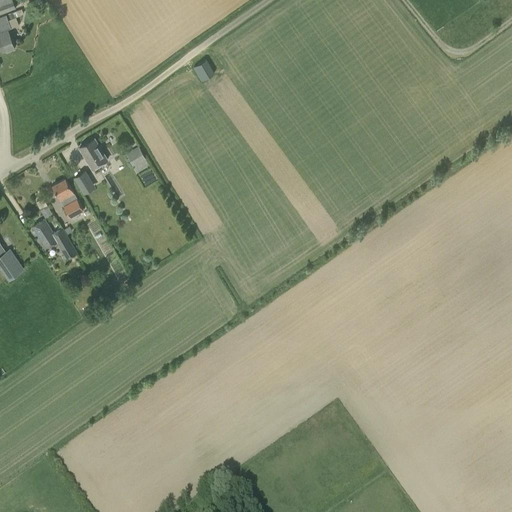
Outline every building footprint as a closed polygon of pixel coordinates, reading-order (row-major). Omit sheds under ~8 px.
[(0,14),(16,8),(12,0),(8,0),(2,3),(0,3),(0,14)] [(0,16),(0,50),(6,48),(6,50),(15,47),(8,29),(6,29),(4,25),(9,23),(6,14),(0,16)] [(206,59),(193,67),(201,81),(215,73),(206,59)] [(107,159),(95,138),(80,148),(92,168),(107,159)] [(133,165),(141,160),(134,149),(126,153),(133,165)] [(85,170),(73,177),(84,194),(95,187),(85,170)] [(67,178),(53,185),(69,214),(81,207),(74,194),(75,194),(67,178)] [(47,205),(41,209),(45,217),(52,213),(47,205)] [(46,247),(56,241),(67,259),(77,252),(67,234),(64,229),(62,227),(54,232),(45,218),(32,226),(46,247)] [(69,226),(64,229),(67,234),(72,231),(69,226)] [(0,263),(10,278),(23,269),(10,249),(6,251),(0,241),(0,263)]
